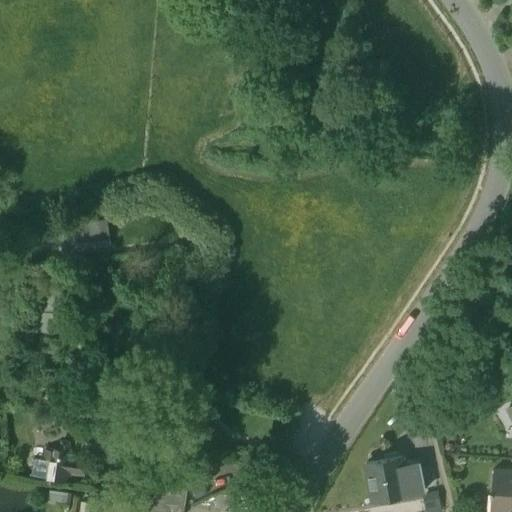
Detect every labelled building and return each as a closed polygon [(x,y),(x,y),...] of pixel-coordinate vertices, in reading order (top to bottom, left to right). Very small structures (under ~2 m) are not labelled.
[(48,478),(69,481),(69,476),(83,478),(85,459),(72,457),(73,451),(44,447),(43,459),(51,460),(48,478)] [(366,464),(373,501),(421,492),(417,472),(405,474),(402,458),(366,464)] [(491,511),(511,511),(511,471),(494,470),(491,511)] [(151,485),(149,499),(185,504),(187,490),(151,485)] [(47,502),(68,505),(70,492),(49,489),(47,502)] [(437,494),(422,498),(425,510),(440,506),(437,494)] [(183,511),(185,504),(149,499),(146,511),(183,511)]
